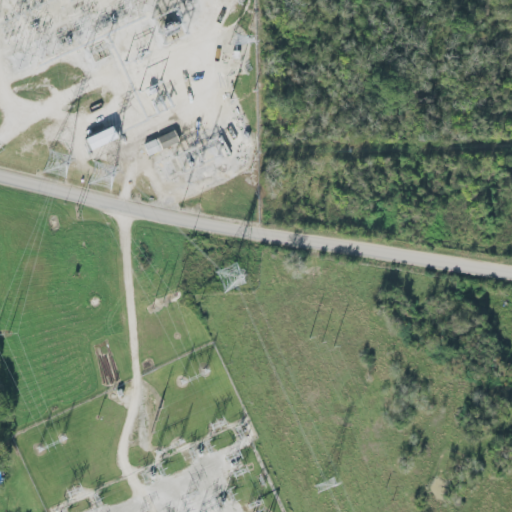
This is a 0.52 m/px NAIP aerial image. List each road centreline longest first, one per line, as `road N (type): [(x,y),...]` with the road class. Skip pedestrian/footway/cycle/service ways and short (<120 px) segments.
road 1 (residential): [(0,177),(189,224),(511,277)]
road 2 (residential): [(53,105),(134,146),(126,210),(145,413),(123,466),(152,511)]
road 3 (residential): [(109,75),(28,118),(0,144)]
